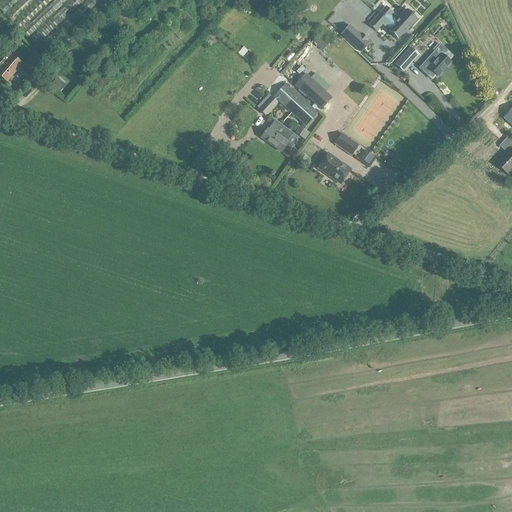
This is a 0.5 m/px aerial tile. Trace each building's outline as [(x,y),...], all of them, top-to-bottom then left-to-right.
[(511,1),(509,0),(491,0),(488,9),(511,18),(511,1)] [(390,17),(383,11),(372,23),(379,29),(387,21),(394,27),(392,29),(400,37),(410,26),(411,27),(420,16),(411,8),(400,20),(393,13),(390,17)] [(353,24),(345,33),(365,50),(373,42),(370,40),(372,38),(365,31),(363,33),(353,24)] [(50,46),(45,52),(40,57),(35,53),(24,66),(36,77),(57,53),(50,46)] [(7,51),(6,50),(0,57),(0,75),(8,82),(22,64),(21,63),(24,61),(19,57),(17,59),(7,51)] [(425,65),(437,76),(450,63),(438,51),(425,65)] [(415,60),(406,52),(395,65),(404,73),(415,60)] [(333,98),(305,73),(294,86),(321,110),(333,98)] [(59,76),(52,84),(60,92),(67,84),(59,76)] [(351,99),(360,90),(349,80),(341,89),(351,99)] [(306,126),(318,114),(285,83),(273,96),(306,126)] [(454,105),(461,99),(455,93),(448,99),(454,105)] [(268,94),(257,107),(259,109),(261,107),(270,98),(271,97),(268,94)] [(261,107),(259,109),(258,110),(265,116),(278,102),(271,96),(271,97),(270,98),(261,107)] [(347,105),(342,113),(351,119),(356,111),(347,105)] [(292,137),(271,123),(260,139),(281,153),(292,137)] [(310,133),(304,129),(299,136),(305,140),(310,133)] [(341,134),(335,144),(351,155),(358,146),(341,134)] [(498,164),(509,174),(511,170),(511,141),(508,137),(499,146),(505,152),(501,156),(503,158),(498,164)] [(367,150),(361,159),(369,165),(375,156),(367,150)] [(328,154),(317,169),(340,185),(351,170),(328,154)] [(298,173),(304,164),(298,159),(291,169),(298,173)]
